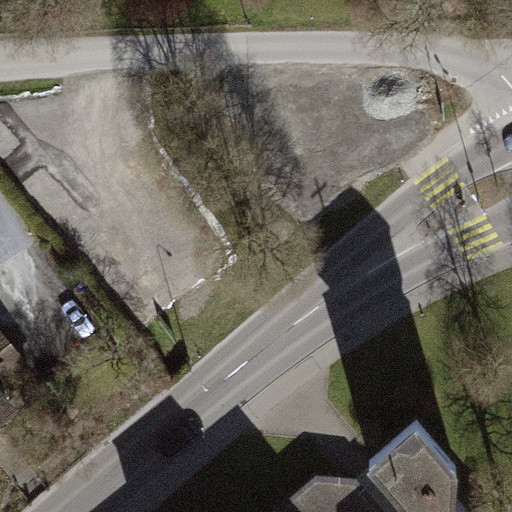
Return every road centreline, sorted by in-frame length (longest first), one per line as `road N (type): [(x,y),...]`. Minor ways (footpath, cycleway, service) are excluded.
road 1 (secondary): [(83,511),(255,355),(460,208),(511,183)]
road 2 (residential): [(511,87),(483,63),(451,54),(0,63)]
